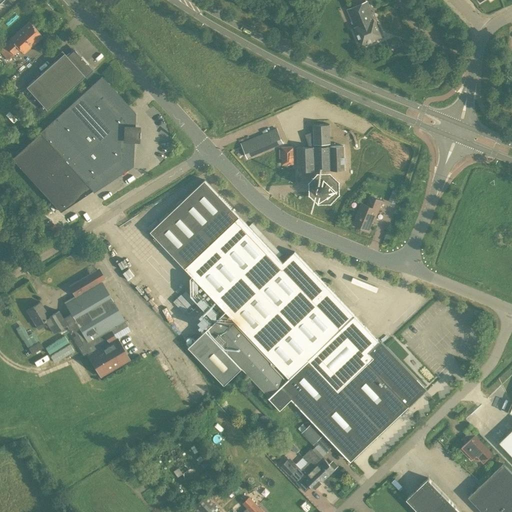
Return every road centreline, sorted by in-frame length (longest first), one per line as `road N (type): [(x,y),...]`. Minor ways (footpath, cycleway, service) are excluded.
road 1 (primary): [(174,0),(284,65),(448,135)]
road 2 (primary): [(453,121),(289,52),(191,0)]
road 3 (unclassified): [(340,511),(494,358),(511,318)]
road 4 (unclassified): [(0,285),(210,152)]
road 5 (unclassified): [(406,268),(283,220),(210,152)]
road 6 (unclassified): [(210,152),(72,0)]
